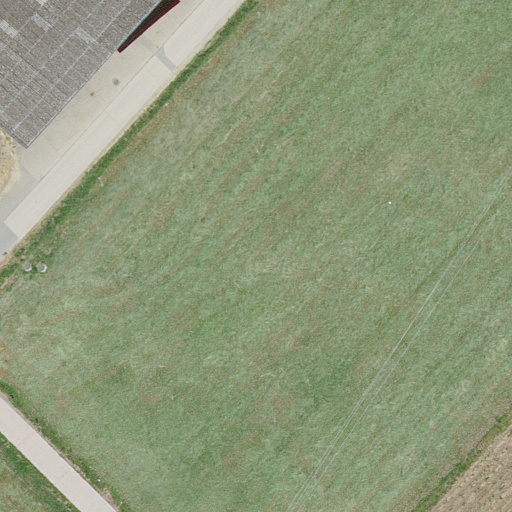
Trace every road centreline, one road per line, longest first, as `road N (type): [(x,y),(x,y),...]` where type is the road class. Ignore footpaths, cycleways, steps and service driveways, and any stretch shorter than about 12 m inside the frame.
road 1 (residential): [(217,0),(0,233)]
road 2 (track): [(0,415),(97,511)]
